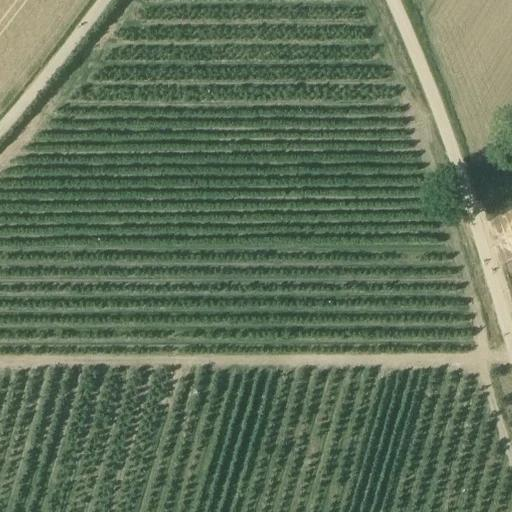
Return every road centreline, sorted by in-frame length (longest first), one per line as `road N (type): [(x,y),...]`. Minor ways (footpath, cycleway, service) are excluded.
road 1 (unclassified): [(511,342),(453,150),(393,0)]
road 2 (unclassified): [(0,145),(100,0)]
